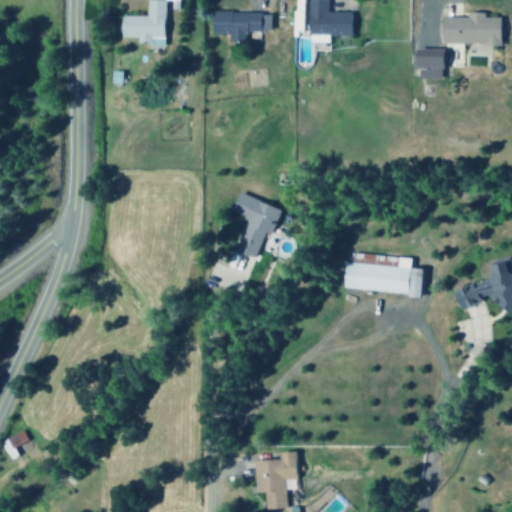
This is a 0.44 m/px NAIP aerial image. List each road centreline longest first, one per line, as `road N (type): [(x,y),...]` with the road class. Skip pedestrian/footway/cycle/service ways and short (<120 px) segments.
road 1 (residential): [(69,230),(70,0)]
road 2 (residential): [(209,511),(212,289)]
road 3 (residential): [(0,397),(69,230)]
